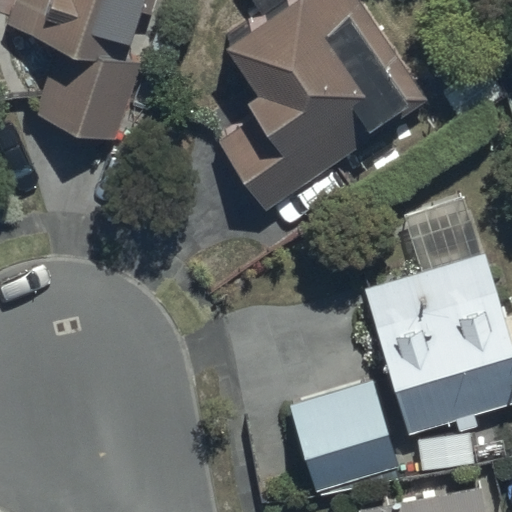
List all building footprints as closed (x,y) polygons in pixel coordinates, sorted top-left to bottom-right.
[(126,31),(134,0),(3,0),(2,6),(50,19),(29,98),(115,121),(138,34),(126,31)] [(251,88),(210,117),(259,188),(372,112),(356,89),(406,56),(367,0),(227,0),(212,10),(245,58),(235,64),(251,88)] [(414,254),(358,271),(403,419),(449,405),(452,415),(473,409),(468,395),(511,381),(511,334),(482,237),(476,239),(458,179),(397,198),(414,254)] [(393,448),(366,359),(283,384),(309,474),(393,448)] [(482,511),(473,467),(348,492),(352,511),(482,511)]
